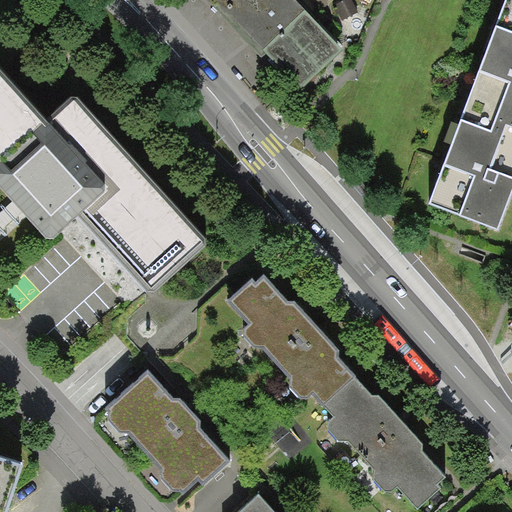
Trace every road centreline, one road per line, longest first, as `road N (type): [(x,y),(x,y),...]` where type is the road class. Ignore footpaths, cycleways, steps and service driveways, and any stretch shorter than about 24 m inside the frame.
road 1 (secondary): [(511,432),(127,0)]
road 2 (residential): [(0,367),(139,511)]
